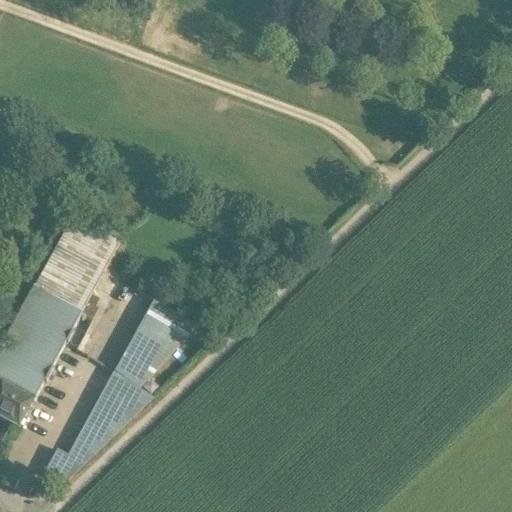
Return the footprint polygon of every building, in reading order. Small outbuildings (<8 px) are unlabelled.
[(72,221),(33,291),(49,300),(88,230),(72,221)] [(88,230),(49,300),(81,317),(119,247),(88,230)] [(33,292),(0,350),(0,369),(8,374),(1,387),(32,405),(33,405),(81,317),(49,300),(33,291),(33,292)] [(153,304),(114,375),(139,392),(197,328),(153,304)] [(32,405),(1,387),(8,374),(0,369),(0,421),(18,431),(32,405)] [(139,392),(114,375),(67,460),(82,468),(152,401),(139,392)] [(62,487),(82,468),(67,460),(57,455),(45,478),(62,487)]
